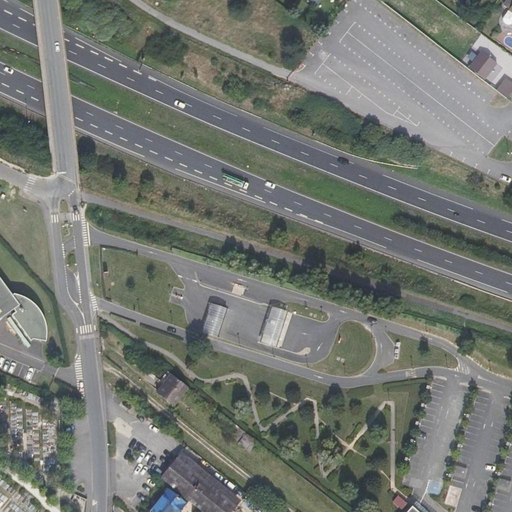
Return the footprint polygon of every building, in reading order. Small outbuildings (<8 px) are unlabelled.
[(511,0),(507,0),(504,6),(509,9),(502,19),(503,21),(504,23),(506,25),(508,25),(511,24),(511,25),(511,0)] [(485,80),(497,64),(480,51),(468,68),(485,80)] [(511,82),(505,77),(496,90),(506,98),(511,89),(511,82)] [(16,305),(0,282),(0,335),(14,326),(32,351),(37,347),(46,350),(47,347),(48,343),(49,339),(49,335),(48,330),(47,326),(45,323),(43,319),(41,316),(38,313),(34,311),(31,309),(29,308),(25,306),(21,305),(16,305)] [(207,318),(202,332),(219,337),(223,323),(228,309),(211,303),(207,318)] [(288,312),(273,307),(267,323),(260,342),(277,347),(283,328),(288,312)] [(189,388),(171,374),(156,392),(174,406),(189,388)] [(219,419),(232,429),(235,425),(223,415),(219,419)] [(238,442),(245,432),(235,425),(232,429),(236,433),(233,438),(238,442)] [(245,449),(253,439),(252,438),(251,440),(245,435),(238,444),(245,449)] [(257,442),(253,439),(246,450),(250,453),(257,442)] [(146,452),(134,444),(123,460),(135,469),(146,452)] [(178,456),(160,478),(200,510),(202,511),(231,511),(237,505),(178,456)] [(177,511),(184,504),(167,489),(156,502),(157,503),(149,511),(177,511)]
